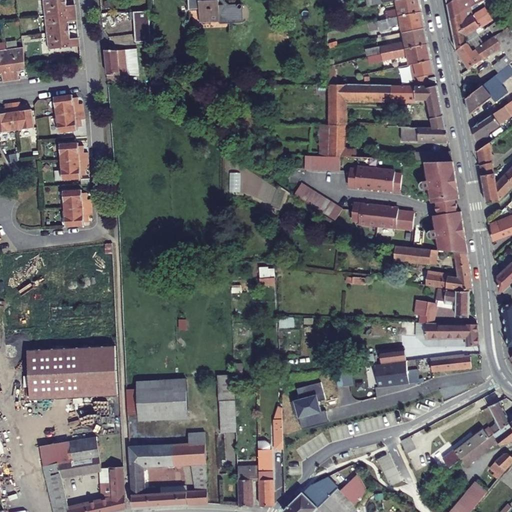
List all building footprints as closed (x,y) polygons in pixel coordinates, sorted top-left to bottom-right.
[(67,0),(43,0),(45,15),(76,12),(76,2),(68,3),(67,0)] [(246,5),(244,5),(234,5),(228,0),(192,0),(193,10),(203,10),(204,24),(249,22),(248,8),(248,7),(246,5)] [(425,12),(422,0),(399,0),(402,9),(388,11),(389,19),(425,12)] [(461,0),(452,6),(455,22),(477,9),(476,6),(488,0),(461,0)] [(455,22),(461,50),(482,35),(484,33),(480,30),(485,27),(478,15),(477,9),(455,22)] [(77,19),(76,12),(45,15),(47,31),(70,29),(69,20),(77,19)] [(137,13),(139,43),(155,42),(154,12),(137,13)] [(428,27),(425,12),(389,19),(383,21),(384,29),(371,32),(372,39),(394,34),(393,28),(405,26),(406,32),(428,27)] [(461,50),(472,69),(506,47),(511,55),(511,53),(511,27),(509,29),(507,27),(502,20),(493,27),(499,35),(488,43),(482,35),(461,50)] [(431,43),(428,27),(406,32),(408,41),(368,49),(369,56),(384,53),(431,43)] [(71,36),(70,29),(47,31),(48,47),(80,44),(79,36),(71,36)] [(435,60),(431,43),(384,53),(386,61),(411,55),(413,64),(435,60)] [(24,45),(8,47),(12,79),(20,78),(19,69),(27,68),(24,45)] [(8,47),(0,48),(0,71),(2,71),(4,80),(12,79),(8,47)] [(108,51),(111,79),(124,85),(124,76),(137,76),(138,51),(128,51),(108,51)] [(497,66),(502,72),(511,64),(511,56),(511,55),(497,66)] [(437,73),(435,60),(413,64),(415,75),(417,75),(417,77),(420,77),(431,74),(437,73)] [(470,98),(474,115),(496,97),(500,101),(511,91),(511,90),(506,82),(511,77),(511,64),(502,72),(470,98)] [(420,77),(422,84),(429,84),(431,84),(431,83),(430,78),(432,78),(431,74),(420,77)] [(334,83),(333,125),(350,125),(350,99),(430,99),(434,118),(446,116),(440,84),(429,87),(429,84),(422,84),(334,83)] [(167,86),(157,85),(156,98),(166,98),(167,86)] [(74,97),(74,93),(56,96),(58,114),(85,110),(84,102),(80,103),(79,96),(74,97)] [(22,104),(21,100),(14,101),(18,129),(35,126),(33,108),(30,108),(29,103),(22,104)] [(0,130),(18,129),(14,101),(6,102),(7,106),(0,107),(0,109),(0,112),(0,130)] [(511,118),(511,103),(508,107),(476,127),(479,140),(511,118)] [(60,132),(79,129),(78,126),(83,125),(82,118),(86,118),(85,110),(58,114),(60,132)] [(434,118),(436,127),(448,127),(446,116),(434,118)] [(389,126),(403,126),(413,126),(413,118),(389,118),(389,126)] [(324,124),(323,155),(344,156),(349,156),(349,145),(350,125),(333,125),(324,124)] [(403,126),(403,140),(451,140),(448,127),(436,127),(413,126),(403,126)] [(62,161),(89,159),(89,151),(85,151),(85,144),(80,145),(79,141),(61,143),(62,161)] [(481,151),(485,175),(498,173),(493,143),(481,151)] [(349,145),(349,156),(372,157),(372,146),(349,145)] [(455,159),(453,150),(415,151),(415,161),(455,159)] [(323,155),(309,154),(308,168),(343,169),(344,156),(323,155)] [(90,166),(89,159),(62,161),(63,179),(82,178),(82,174),(86,174),(86,167),(90,166)] [(455,160),(432,161),(435,179),(432,180),(425,181),(424,181),(423,182),(422,184),(422,185),(422,187),(423,188),(424,189),(425,190),(427,190),(433,189),(437,188),(439,202),(440,203),(458,199),(462,198),(455,160)] [(399,170),(361,166),(361,169),(354,168),(352,184),(404,190),(406,174),(399,173),(399,170)] [(485,175),(490,203),(504,201),(503,199),(511,190),(511,171),(500,183),(498,173),(485,175)] [(346,208),(306,182),(298,194),(339,220),(346,208)] [(65,208),(93,206),(92,198),(88,198),(88,191),(83,192),(83,188),(64,190),(65,208)] [(463,206),(462,198),(458,199),(440,203),(441,209),(441,214),(460,211),(464,211),(463,206)] [(402,208),(357,203),(355,219),(363,220),(362,222),(416,228),(418,212),(402,210),(402,208)] [(93,214),(93,206),(65,208),(66,226),(85,224),(85,221),(90,221),(89,214),(93,214)] [(471,253),(464,211),(460,211),(441,214),(441,215),(444,228),(440,229),(434,230),(432,230),(431,231),(430,233),(430,234),(430,236),(431,237),(432,238),(433,239),(435,239),(442,238),(445,237),(448,250),(457,252),(471,253)] [(511,215),(494,223),(497,240),(511,234),(511,215)] [(112,243),(105,243),(106,254),(113,254),(112,243)] [(399,245),(397,260),(433,264),(435,249),(399,245)] [(457,252),(459,264),(472,263),(471,253),(457,252)] [(432,273),(430,285),(464,290),(476,289),(472,263),(459,264),(461,277),(432,273)] [(262,268),(263,279),(276,278),(275,269),(272,269),(272,267),(262,268)] [(511,267),(502,277),(504,294),(511,286),(511,267)] [(459,309),(459,317),(472,318),(473,292),(461,291),(442,289),(440,300),(459,303),(459,309)] [(428,315),(427,322),(430,322),(437,322),(440,306),(441,302),(440,302),(420,299),(418,314),(423,314),(428,315)] [(441,302),(440,306),(459,309),(459,303),(440,300),(440,302),(441,302)] [(280,327),(293,328),(293,320),(280,319),(280,327)] [(430,337),(470,338),(471,347),(483,345),(480,324),(437,322),(430,322),(430,337)] [(116,347),(29,352),(31,401),(118,397),(116,347)] [(418,360),(417,353),(396,355),(397,363),(407,361),(418,360)] [(435,357),(436,371),(475,368),(474,358),(468,358),(468,354),(435,357)] [(409,372),(407,361),(376,365),(378,387),(420,382),(419,370),(409,372)] [(352,385),(350,368),(342,369),(344,386),(352,385)] [(221,374),(224,432),(239,432),(237,374),(221,374)] [(141,412),(142,421),(191,419),(190,378),(140,380),(141,389),(130,389),(131,412),(141,412)] [(321,382),(297,388),(301,400),(292,402),(296,419),(299,418),(303,430),(329,422),(326,410),(321,411),(319,401),(326,399),(321,382)] [(501,423),(494,427),(499,434),(511,423),(511,415),(511,416),(503,401),(493,406),(501,423)] [(285,410),(282,410),(278,420),(279,450),(286,450),(285,410)] [(511,423),(499,434),(497,435),(501,441),(504,445),(511,442),(511,423)] [(446,458),(454,468),(458,465),(497,435),(499,434),(494,427),(493,426),(488,430),(486,428),(446,458)] [(191,432),(192,443),(209,443),(208,431),(191,432)] [(406,439),(411,451),(421,447),(415,435),(406,439)] [(458,465),(461,468),(470,461),(472,464),(501,441),(497,435),(458,465)] [(42,447),(54,511),(81,511),(80,505),(69,508),(61,477),(102,470),(97,437),(42,447)] [(269,441),(261,441),(262,464),(262,478),(263,505),(275,505),(274,445),(272,443),(269,441)] [(133,446),(136,507),(191,504),(190,491),(164,492),(164,486),(149,486),(148,469),(152,468),(152,465),(194,463),(199,490),(200,504),(211,503),(210,482),(211,482),(209,443),(192,443),(133,446)] [(495,465),(505,474),(511,466),(511,452),(508,452),(495,465)] [(262,478),(262,464),(240,465),(242,505),(255,505),(253,478),(262,478)] [(491,470),(501,479),(505,474),(495,465),(491,470)] [(123,466),(111,467),(112,484),(105,485),(106,499),(87,503),(88,511),(113,511),(126,509),(125,497),(123,466)] [(112,484),(111,467),(104,468),(105,485),(112,484)] [(315,483),(306,491),(321,507),(316,511),(356,511),(361,507),(373,491),(362,472),(343,489),(331,476),(316,484),(315,483)] [(474,511),(492,491),(479,480),(453,511),(474,511)] [(190,491),(191,504),(200,504),(199,490),(190,491)] [(287,510),(288,511),(316,511),(321,507),(306,491),(287,510)]
